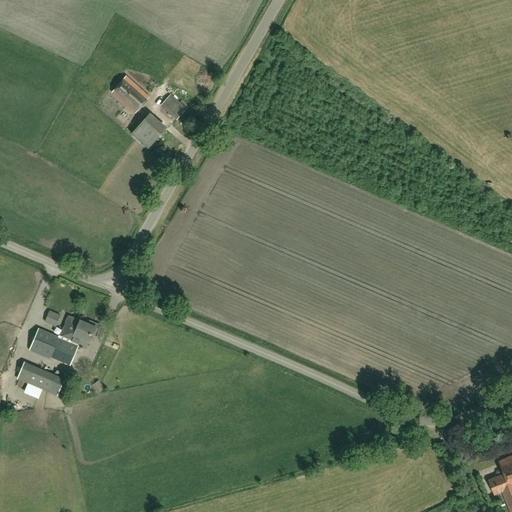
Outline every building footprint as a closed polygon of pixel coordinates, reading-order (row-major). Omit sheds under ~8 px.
[(135,113),(150,97),(126,76),(112,92),(135,113)] [(176,120),(186,109),(170,94),(160,105),(176,120)] [(148,148),(162,133),(145,119),(131,134),(148,148)] [(56,326),(60,315),(50,311),(45,322),(56,326)] [(79,321),(69,317),(60,338),(38,329),(29,350),(50,359),(50,357),(70,365),(78,346),(81,338),(90,342),(93,335),(96,336),(100,328),(99,325),(90,321),(89,324),(80,320),(79,321)] [(48,390),(55,373),(33,363),(25,381),(48,390)] [(92,386),(98,394),(105,389),(99,380),(92,386)] [(511,455),(498,461),(503,474),(488,480),(494,495),(506,490),(511,504),(511,455)]
